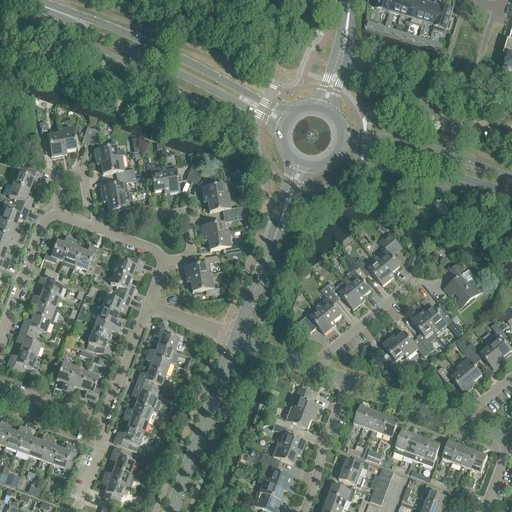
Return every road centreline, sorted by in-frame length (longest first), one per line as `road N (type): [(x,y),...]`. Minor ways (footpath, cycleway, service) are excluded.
road 1 (tertiary): [(286,125),(26,0)]
road 2 (residential): [(338,63),(378,75),(443,124),(511,138)]
road 3 (tertiary): [(234,340),(302,165)]
road 4 (tertiary): [(172,511),(234,340)]
road 5 (tertiary): [(336,152),(373,150),(511,193)]
road 6 (tertiary): [(511,178),(426,147),(339,129)]
road 7 (residential): [(149,307),(163,271),(157,252),(50,219)]
road 8 (residential): [(0,343),(50,219)]
road 9 (residential): [(304,511),(342,384)]
road 10 (residential): [(311,369),(409,283)]
road 11 (residential): [(99,422),(149,307)]
road 12 (residential): [(459,426),(342,384)]
